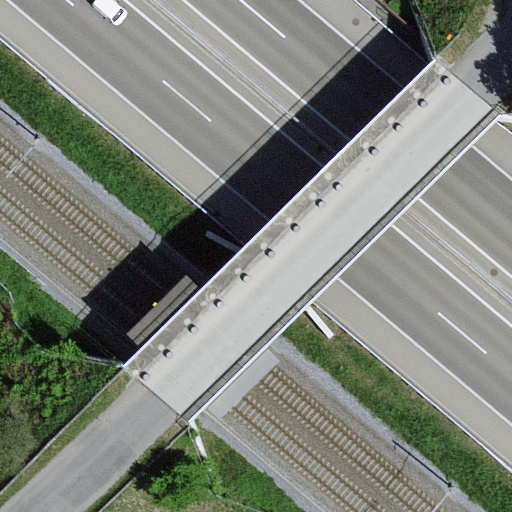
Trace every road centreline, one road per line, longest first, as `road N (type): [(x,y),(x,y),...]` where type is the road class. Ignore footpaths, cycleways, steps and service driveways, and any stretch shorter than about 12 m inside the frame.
road 1 (unclassified): [(48,511),(511,63)]
road 2 (motorway): [(60,0),(511,378)]
road 3 (motorway): [(511,230),(239,0)]
